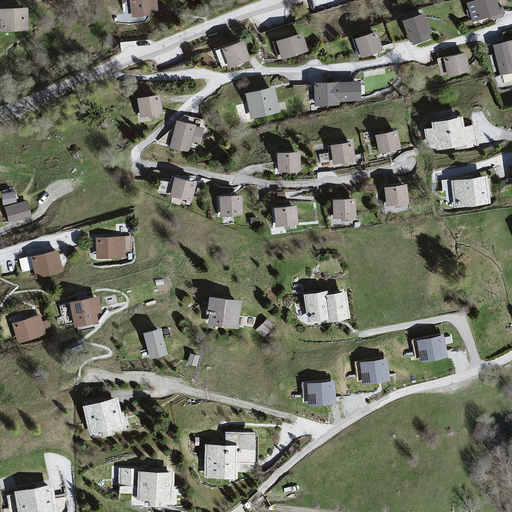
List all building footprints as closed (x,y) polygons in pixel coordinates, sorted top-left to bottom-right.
[(129,0),(122,0),(124,10),(130,9),(129,0)] [(153,0),(130,0),(133,20),(160,16),(158,1),(153,1),(153,0)] [(499,0),(473,0),(464,3),(472,28),(505,17),(499,0)] [(27,8),(0,10),(0,32),(0,35),(29,32),(27,8)] [(421,13),(400,21),(409,42),(430,34),(421,13)] [(351,28),(354,37),(377,28),(374,19),(351,28)] [(375,31),(353,39),(361,60),(383,51),(375,31)] [(301,33),(273,43),(280,63),(308,53),(301,33)] [(242,41),(215,52),(221,69),(228,66),(230,70),(251,61),(242,41)] [(511,41),(492,47),(501,79),(511,75),(511,41)] [(464,52),(439,60),(445,79),(470,72),(464,52)] [(339,82),(312,84),(314,108),(341,106),(339,82)] [(273,87),(244,94),(251,119),(280,111),(273,87)] [(159,94),(135,100),(141,121),(164,116),(159,94)] [(431,128),(424,129),(427,145),(430,149),(437,151),(456,147),(457,151),(479,146),(475,125),(463,127),(461,115),(429,121),(431,128)] [(205,128),(176,122),(171,148),(192,152),(193,144),(202,145),(205,128)] [(396,131),(375,136),(380,156),(401,150),(396,131)] [(352,141),(329,145),(333,165),(343,163),(344,167),(356,164),(352,141)] [(299,152),(275,154),(277,174),(288,173),(289,176),(301,176),(299,152)] [(487,175),(442,181),(444,191),(447,193),(450,204),(454,204),(454,209),(491,204),(487,175)] [(197,182),(172,178),(168,199),(193,204),(197,182)] [(406,183),(382,187),(385,207),(395,206),(396,209),(406,208),(406,205),(409,204),(406,183)] [(15,193),(2,195),(4,203),(16,201),(15,193)] [(241,195),(218,197),(220,218),(243,215),(241,195)] [(356,197),(330,199),(332,220),(343,219),(343,223),(357,222),(356,197)] [(27,201),(6,208),(10,221),(31,215),(27,201)] [(296,206),(270,208),(272,228),(285,226),(285,231),(298,230),(296,206)] [(133,236),(95,238),(96,260),(127,258),(127,253),(134,253),(133,236)] [(57,251),(21,261),(25,275),(35,272),(38,281),(64,273),(57,251)] [(324,289),(300,293),(305,323),(325,319),(326,323),(349,319),(344,290),(325,293),(324,289)] [(241,299),(206,296),(205,310),(207,311),(206,326),(238,329),(241,299)] [(99,297),(68,303),(74,327),(99,322),(97,313),(102,312),(99,297)] [(40,315),(12,325),(20,346),(47,336),(40,315)] [(267,319),(256,331),(265,338),(275,326),(267,319)] [(158,328),(142,334),(151,361),(167,356),(158,328)] [(443,337),(419,341),(422,360),(446,356),(443,337)] [(190,354),(186,364),(196,368),(200,357),(190,354)] [(386,359),(361,364),(364,384),(390,379),(386,359)] [(333,383),(308,385),(310,405),(335,402),(333,383)] [(114,396),(81,407),(92,443),(125,433),(114,396)] [(202,444),(202,479),(234,479),(234,474),(253,473),(253,431),(222,431),(222,444),(202,444)] [(135,496),(135,472),(118,471),(118,496),(135,496)] [(169,472),(135,472),(135,496),(135,503),(170,503),(169,472)] [(54,511),(49,484),(12,492),(16,511),(54,511)]
